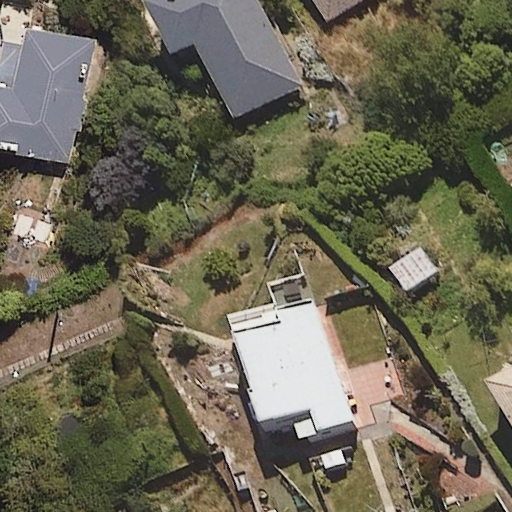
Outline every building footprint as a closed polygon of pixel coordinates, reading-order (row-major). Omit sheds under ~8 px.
[(306,91),(255,0),(210,0),(153,32),(178,77),(203,63),(239,128),(306,91)] [(371,0),(312,0),(331,28),(371,0)] [(95,37),(0,19),(0,150),(72,164),(95,37)] [(305,453),(356,438),(348,410),(357,408),(348,379),(339,382),(320,318),(282,329),(279,318),(235,331),(269,445),(300,435),(305,453)] [(511,378),(489,394),(511,430),(511,378)]
